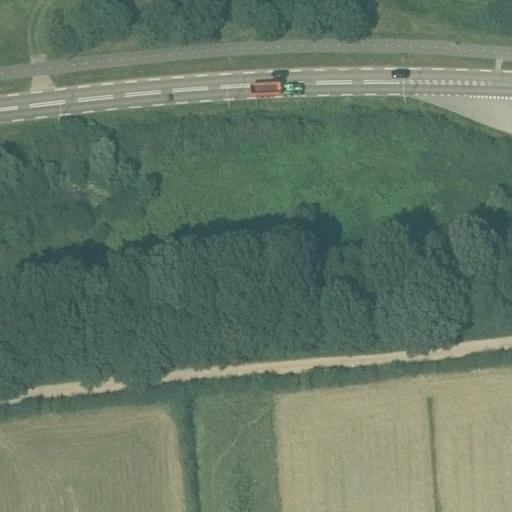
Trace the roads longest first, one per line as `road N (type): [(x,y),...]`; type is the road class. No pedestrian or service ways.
road 1 (track): [(511,340),(0,398)]
road 2 (primary): [(511,84),(275,84),(0,110)]
